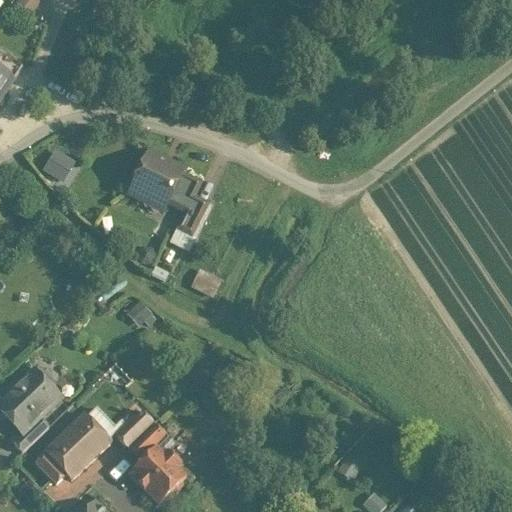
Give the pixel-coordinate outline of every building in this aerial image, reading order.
[(22,69),(0,54),(0,72),(13,81),(22,69)] [(0,101),(13,81),(0,72),(0,101)] [(184,173),(149,155),(128,197),(142,204),(144,200),(165,210),(167,207),(184,215),(191,203),(192,204),(194,200),(201,186),(182,176),(184,173)] [(184,215),(176,232),(191,239),(207,207),(194,200),(192,204),(191,203),(184,215)] [(98,279),(88,267),(75,277),(85,289),(87,288),(94,297),(105,288),(98,279)] [(198,271),(190,289),(212,299),(221,281),(198,271)] [(143,329),(155,318),(140,303),(129,314),(143,329)] [(37,370),(21,385),(15,385),(8,392),(8,398),(0,405),(0,418),(0,419),(6,419),(20,433),(23,437),(40,421),(59,402),(48,390),(52,386),(37,370)] [(113,430),(95,411),(87,419),(109,443),(114,438),(124,428),(120,424),(113,430)] [(124,428),(114,438),(128,453),(154,428),(140,413),(124,428)] [(84,416),(44,454),(45,455),(35,465),(55,487),(66,477),(71,482),(111,445),(109,443),(87,419),(84,416)] [(40,421),(23,437),(20,433),(10,442),(22,455),(48,430),(40,421)] [(154,428),(128,453),(141,465),(156,450),(157,451),(167,441),(154,428)] [(141,465),(128,479),(158,508),(170,495),(175,495),(181,488),(181,483),(184,479),(177,472),(181,468),(167,455),(164,458),(157,451),(156,450),(141,465)] [(375,494),(363,506),(368,511),(381,511),(386,507),(375,494)]
